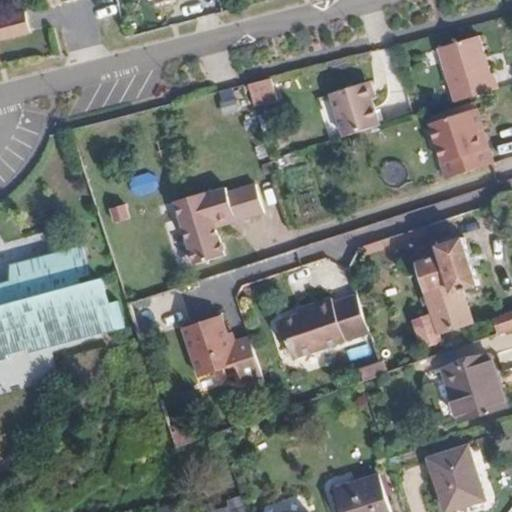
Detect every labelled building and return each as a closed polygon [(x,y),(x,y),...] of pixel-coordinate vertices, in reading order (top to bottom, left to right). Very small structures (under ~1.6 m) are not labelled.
[(29,12),(0,19),(0,36),(33,28),(29,12)] [(456,98),(499,84),(494,68),(490,69),(479,32),(439,45),(456,98)] [(274,76),(248,84),(256,107),(281,99),(274,76)] [(371,77),(366,79),(371,95),(376,94),(371,77)] [(343,134),(379,122),(371,95),(366,79),(330,90),(343,134)] [(217,96),(228,111),(240,102),(230,87),(217,96)] [(443,180),(495,163),(489,147),(482,150),(476,131),(484,128),(478,110),(430,127),(440,163),(437,164),(443,180)] [(482,150),(489,147),(484,128),(476,131),(482,150)] [(135,178),(135,191),(156,190),(155,178),(135,178)] [(236,214),(237,221),(267,212),(257,183),(229,192),(228,188),(210,193),(209,191),(177,199),(198,263),(227,254),(219,227),(217,221),(236,214)] [(128,203),(111,207),(114,221),(131,218),(128,203)] [(219,227),(237,221),(236,214),(217,221),(219,227)] [(419,347),(438,341),(436,333),(470,322),(459,290),(476,284),(460,237),(434,246),(433,242),(411,249),(426,292),(422,293),(429,315),(410,322),(419,347)] [(0,347),(2,346),(1,340),(9,338),(10,343),(20,340),(20,342),(34,340),(35,344),(49,340),(121,322),(114,299),(104,302),(97,278),(76,284),(74,276),(82,274),(75,249),(59,253),(7,265),(11,281),(0,282),(0,347)] [(294,362),(370,337),(356,297),(333,304),(331,299),(305,308),(307,313),(300,316),(281,322),(294,362)] [(298,310),(300,316),(307,313),(305,308),(298,310)] [(497,332),(511,327),(511,308),(511,309),(511,311),(492,318),(497,332)] [(240,382),(261,375),(249,338),(234,343),(229,345),(225,334),(219,316),(182,327),(198,376),(234,364),(240,382)] [(230,332),(225,334),(229,345),(234,343),(230,332)] [(511,392),(495,352),(443,374),(462,421),(511,400),(511,392)] [(467,442),(428,455),(441,496),(480,482),(467,442)] [(393,511),(379,469),(335,483),(344,511),(393,511)]
